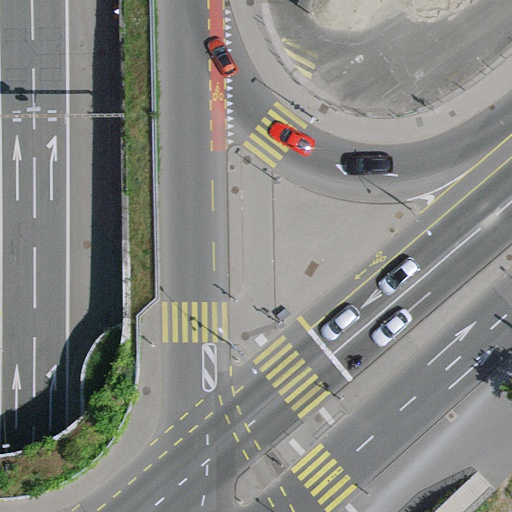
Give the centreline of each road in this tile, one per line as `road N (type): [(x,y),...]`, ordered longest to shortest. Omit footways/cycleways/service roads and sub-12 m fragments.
road 1 (motorway): [(35,511),(32,0)]
road 2 (primary): [(147,511),(194,319),(192,26)]
road 3 (primary): [(511,201),(162,511)]
road 4 (primary): [(511,120),(418,167),(339,166),(277,131),(192,26)]
road 5 (primary): [(294,511),(511,313)]
